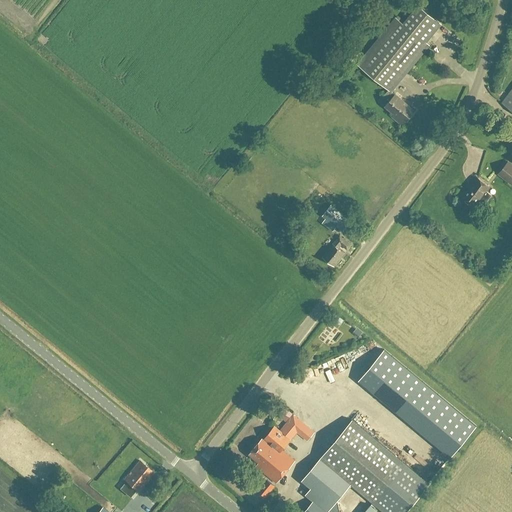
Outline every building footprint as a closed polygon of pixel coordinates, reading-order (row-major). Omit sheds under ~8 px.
[(394,95),(391,92),(429,46),(426,43),(441,25),(418,6),(403,24),(395,18),(357,65),(389,91),(383,98),(388,102),(385,107),(405,123),(414,111),(395,95),(394,95)] [(352,59),(362,46),(355,40),(345,53),(352,59)] [(511,90),(502,103),(511,110),(511,90)] [(499,174),(507,181),(511,184),(511,165),(508,163),(499,174)] [(475,206),(489,187),(477,177),(462,196),(475,206)] [(342,233),(351,221),(330,205),(322,217),(342,233)] [(347,250),(351,245),(339,236),(322,258),(334,267),(344,254),(338,249),(341,245),(347,250)] [(370,336),(347,364),(362,376),(378,389),(401,361),(385,348),(370,336)] [(344,358),(337,359),(340,372),(347,371),(344,358)] [(352,381),(343,398),(352,402),(349,408),(360,414),(364,405),(358,402),(361,398),(358,396),(363,386),(352,381)] [(284,406),(277,414),(285,422),(292,414),(284,406)] [(307,442),(314,434),(293,416),(279,431),(274,427),(263,440),(261,438),(248,454),(258,463),(255,466),(276,484),(295,461),(281,450),(289,440),(290,441),(297,433),(307,442)] [(351,485),(374,504),(384,511),(406,511),(429,484),(406,465),(352,420),(320,459),(351,485)] [(328,511),(351,485),(320,459),(299,484),(309,492),(303,498),(311,504),(304,511),(328,511)] [(139,462),(124,480),(138,492),(153,473),(139,462)] [(267,481),(258,492),(265,498),(275,487),(267,481)]
